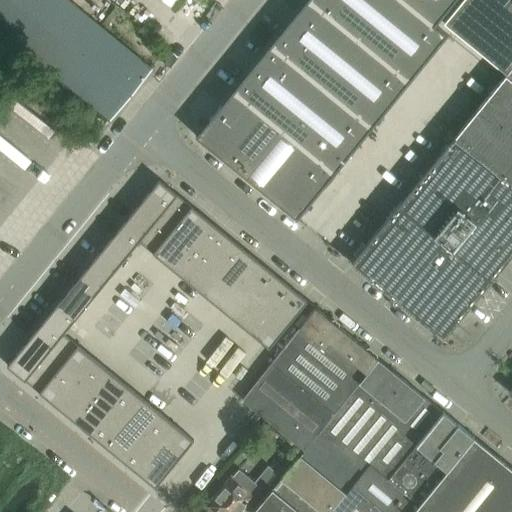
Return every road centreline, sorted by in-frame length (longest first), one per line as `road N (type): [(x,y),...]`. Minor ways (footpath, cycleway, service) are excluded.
road 1 (unclassified): [(461,389),(142,129)]
road 2 (tertiary): [(0,302),(142,129)]
road 3 (tertiary): [(143,511),(0,395)]
road 4 (tertiary): [(142,129),(248,0)]
